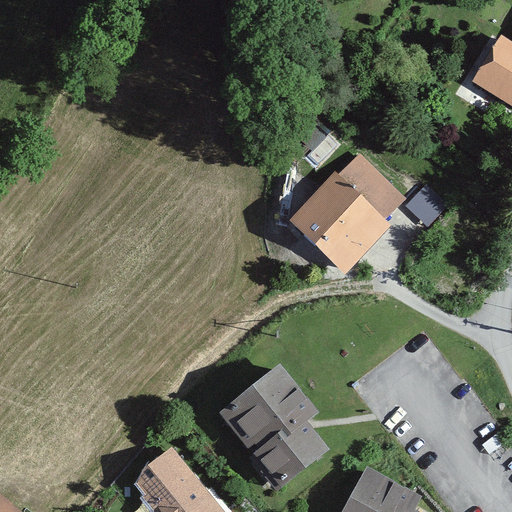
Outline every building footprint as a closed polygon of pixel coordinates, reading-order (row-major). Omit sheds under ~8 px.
[(511,43),(502,38),(474,87),(511,108),(511,43)] [(291,222),(349,275),(393,227),(385,220),(404,199),(360,159),(341,179),(336,174),(291,222)] [(323,417),(284,369),(225,415),(256,454),(249,460),(277,495),(332,452),(311,427),(323,417)] [(146,499),(155,511),(221,511),(173,449),(155,464),(169,482),(146,499)] [(417,511),(425,498),(371,471),(349,511),(417,511)] [(16,511),(0,499),(0,511),(16,511)]
